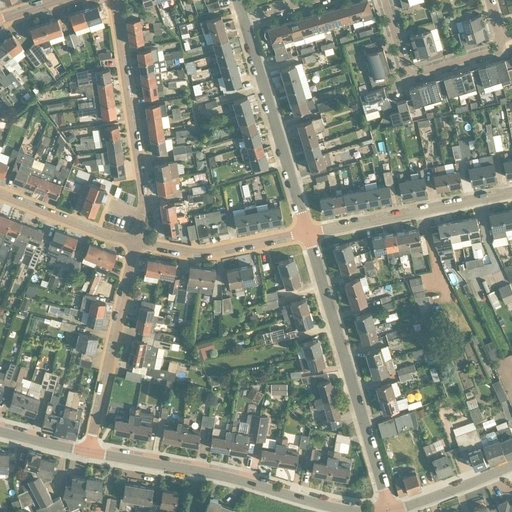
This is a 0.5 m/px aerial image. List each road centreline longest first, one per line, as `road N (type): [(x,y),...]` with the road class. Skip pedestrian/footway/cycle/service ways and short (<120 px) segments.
road 1 (residential): [(388,511),(307,231)]
road 2 (residential): [(87,452),(226,477),(352,511)]
road 3 (residential): [(307,231),(242,19)]
road 4 (residential): [(140,215),(112,0)]
road 5 (residential): [(87,452),(134,243)]
road 6 (residential): [(307,231),(511,192)]
road 7 (residential): [(383,0),(409,73),(491,52),(499,36)]
road 8 (residential): [(134,243),(196,251),(307,231)]
road 9 (residential): [(0,195),(134,243)]
road 10 (residential): [(388,511),(511,465)]
